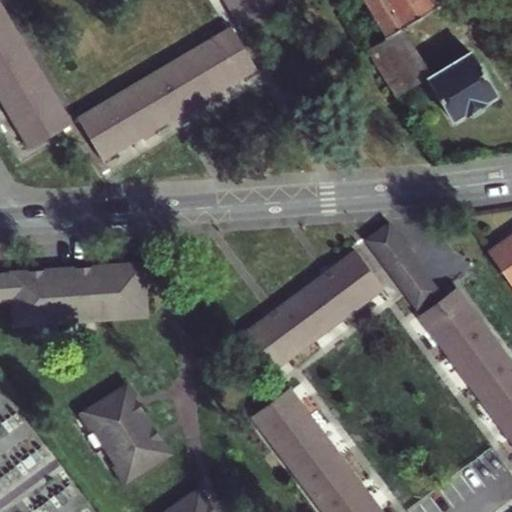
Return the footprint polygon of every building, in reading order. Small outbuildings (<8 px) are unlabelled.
[(228,0),(237,14),(258,0),(228,0)] [(444,0),(364,0),(386,34),(367,46),(395,93),(427,75),(454,118),(496,93),(470,50),(432,71),(403,25),(444,0)] [(22,42),(6,18),(0,7),(0,94),(14,117),(28,141),(67,117),(53,93),(37,68),(22,42)] [(155,120),(180,105),(205,90),(232,75),(253,62),(226,19),(205,32),(179,48),(154,63),(129,79),(105,94),(76,111),(101,151),(130,134),(155,120)] [(385,221),(362,239),(415,308),(439,290),(385,221)] [(299,348),(326,328),(353,307),(379,287),(353,252),(327,272),(299,293),(272,314),(245,334),(271,370),(299,348)] [(511,259),(499,268),(511,287),(511,259)] [(32,271),(0,273),(0,303),(18,303),(20,326),(153,316),(149,267),(130,268),(129,264),(97,267),(97,271),(80,272),(80,268),(49,270),(50,274),(33,275),(32,271)] [(459,365),(480,392),(501,420),(511,433),(511,360),(495,339),(475,312),(454,286),(419,313),(439,339),(459,365)] [(132,384),(85,415),(96,432),(100,429),(123,464),(119,466),(130,483),(177,453),(168,438),(165,441),(138,400),(142,398),(132,384)] [(379,511),(369,499),(348,471),(328,444),(307,417),(287,390),(252,417),(272,443),(293,470),(314,497),(324,511),(379,511)] [(142,398),(138,400),(165,441),(168,438),(142,398)] [(206,487),(170,511),(218,511),(212,503),(215,500),(206,487)] [(223,511),(215,500),(212,503),(218,511),(223,511)]
